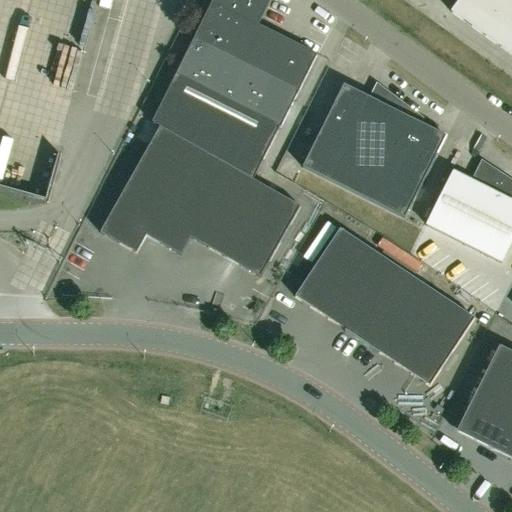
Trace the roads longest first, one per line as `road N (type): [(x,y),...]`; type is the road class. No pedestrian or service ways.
road 1 (tertiary): [(468,511),(309,396),(239,359),(146,334),(0,332)]
road 2 (residential): [(511,132),(330,0)]
